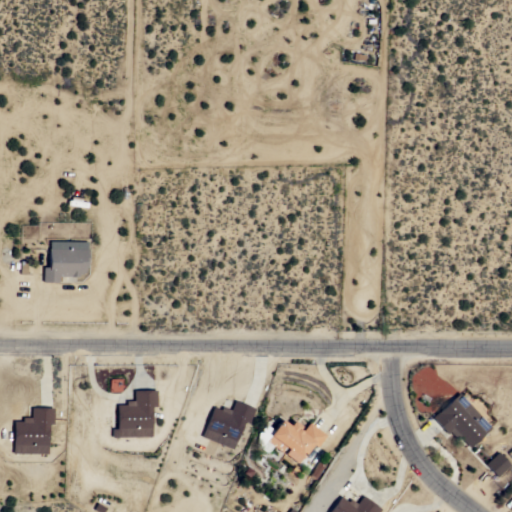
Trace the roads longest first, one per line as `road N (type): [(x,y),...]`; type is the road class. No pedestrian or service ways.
road 1 (residential): [(0,339),(511,343)]
road 2 (residential): [(393,343),(392,388),(413,450),(480,511)]
